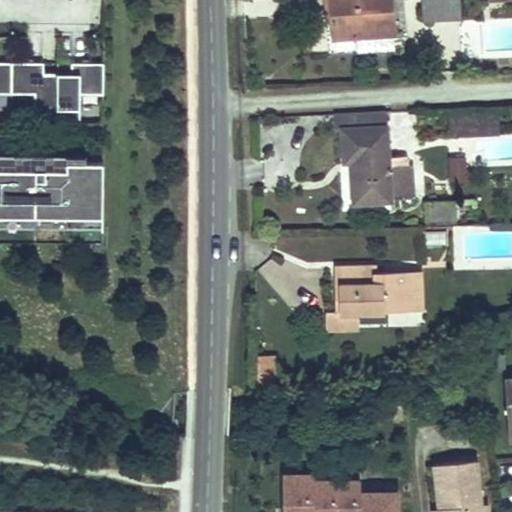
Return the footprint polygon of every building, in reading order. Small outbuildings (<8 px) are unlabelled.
[(390,0),(326,0),(329,38),(353,37),(393,36),(390,0)] [(457,17),(455,0),(420,0),(421,19),(457,17)] [(0,36),(0,59),(30,61),(31,38),(0,36)] [(393,36),(353,37),(354,49),(393,47),(393,36)] [(0,92),(31,93),(31,124),(79,124),(79,94),(102,95),(102,62),(70,62),(70,73),(42,73),(42,62),(0,61),(0,92)] [(495,109),(446,111),(447,132),(496,131),(495,109)] [(382,113),(331,115),(333,162),(348,161),(350,199),(404,196),(403,166),(380,167),(378,127),(382,126),(382,113)] [(85,153),(0,152),(0,158),(11,159),(11,166),(53,166),(53,159),(65,159),(85,159),(85,153)] [(447,155),(448,180),(466,179),(465,155),(447,155)] [(0,213),(101,215),(102,160),(85,159),(65,159),(66,167),(53,166),(11,166),(0,165),(0,213)] [(450,198),(417,199),(418,214),(450,213),(450,198)] [(101,215),(0,213),(0,224),(101,226),(101,215)] [(428,245),(445,243),(443,229),(426,231),(428,245)] [(363,266),(329,267),(331,305),(331,314),(320,315),(321,331),(355,328),(355,311),(406,308),(406,302),(404,270),(374,273),(363,273),(363,266)] [(419,301),(418,269),(404,270),(406,302),(406,308),(419,307),(419,301)] [(246,362),(272,361),(272,352),(245,353),(246,362)] [(246,362),(247,382),(273,381),(272,361),(246,362)] [(471,457),(428,462),(433,506),(427,507),(427,511),(482,511),(481,501),(476,501),(471,457)] [(283,476),(283,511),(401,511),(401,494),(360,494),(360,476),(283,476)]
